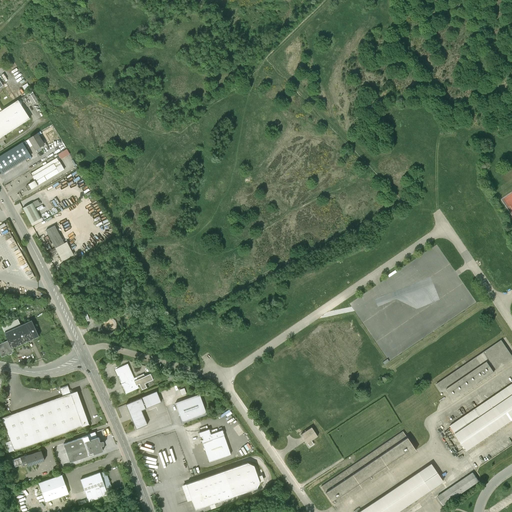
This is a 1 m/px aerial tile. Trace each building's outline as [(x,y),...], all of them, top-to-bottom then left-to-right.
[(29,96),(33,104),(39,102),(35,93),(29,96)] [(0,111),(0,138),(30,119),(18,100),(17,101),(1,111),(0,111)] [(37,134),(28,140),(35,151),(44,145),(37,134)] [(6,153),(0,156),(0,171),(1,174),(30,156),(22,143),(6,153)] [(68,148),(59,153),(61,158),(71,154),(68,148)] [(28,185),(31,190),(64,170),(61,165),(57,158),(30,174),(33,179),(34,181),(28,185)] [(32,203),(23,208),(31,224),(41,219),(35,208),(32,203)] [(41,219),(31,224),(32,227),(43,221),(42,218),(41,219)] [(64,243),(55,248),(62,262),(73,256),(66,242),(64,243)] [(2,326),(5,333),(21,326),(18,319),(2,326)] [(39,337),(32,321),(21,326),(5,333),(8,341),(12,349),(39,337)] [(12,349),(8,341),(0,344),(0,351),(2,357),(9,354),(9,355),(12,354),(11,353),(13,352),(12,349)] [(511,360),(511,355),(502,341),(436,385),(441,392),(446,389),(453,399),(511,360)] [(152,375),(136,382),(129,365),(114,371),(124,395),(138,389),(138,387),(142,386),(144,391),(149,389),(147,383),(154,380),(152,375)] [(511,383),(450,426),(455,433),(455,434),(466,450),(511,419),(511,383)] [(60,389),(64,399),(4,419),(11,441),(4,443),(8,454),(15,452),(92,426),(81,393),(72,396),(69,387),(60,389)] [(141,399),(125,405),(135,430),(150,424),(145,410),(163,404),(159,393),(141,400),(141,399)] [(197,393),(172,403),(179,423),(205,413),(197,393)] [(311,427),(301,434),(310,446),(314,444),(311,440),(318,436),(311,427)] [(220,430),(209,434),(207,429),(195,433),(205,463),(213,460),(229,455),(220,430)] [(416,451),(403,432),(321,487),(334,506),(416,451)] [(89,441),(87,436),(63,444),(70,463),(102,452),(101,447),(103,446),(103,442),(99,442),(98,438),(89,441)] [(44,461),(41,452),(20,459),(23,466),(27,464),(28,467),(44,461)] [(247,463),(187,485),(196,510),(257,488),(260,483),(254,466),(247,463)] [(188,464),(181,466),(183,473),(190,471),(188,464)] [(396,511),(443,481),(431,464),(359,511),(396,511)] [(100,473),(99,472),(80,478),(88,501),(107,494),(106,491),(112,489),(106,471),(100,473)] [(474,472),(438,497),(444,505),(480,480),(474,472)] [(62,475),(39,483),(45,502),(68,494),(62,475)]
